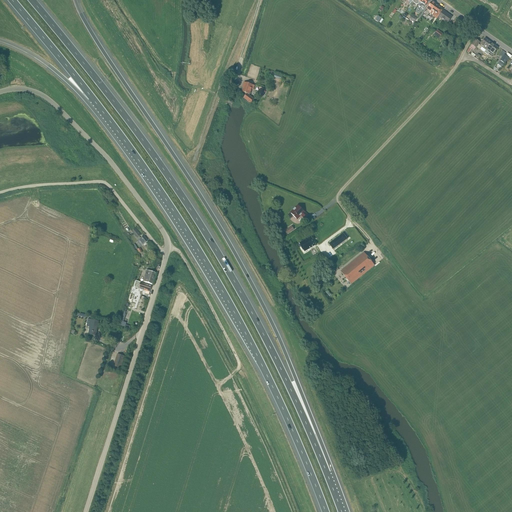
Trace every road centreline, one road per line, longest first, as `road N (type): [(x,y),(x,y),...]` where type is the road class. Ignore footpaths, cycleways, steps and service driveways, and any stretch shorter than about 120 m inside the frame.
road 1 (motorway): [(327,474),(240,291),(145,143),(35,0)]
road 2 (motorway): [(327,474),(311,418),(242,266),(74,0)]
road 3 (motorway): [(91,97),(214,278),(282,406),(325,511)]
road 4 (unclassified): [(372,245),(337,196),(448,75),(477,29)]
road 5 (unclassified): [(85,511),(167,251)]
road 6 (unclassified): [(167,251),(165,233),(50,102),(31,91),(0,92)]
road 7 (unclassified): [(0,193),(105,183),(167,251)]
road 8 (track): [(257,0),(193,160)]
road 9 (motorway): [(13,0),(91,97)]
